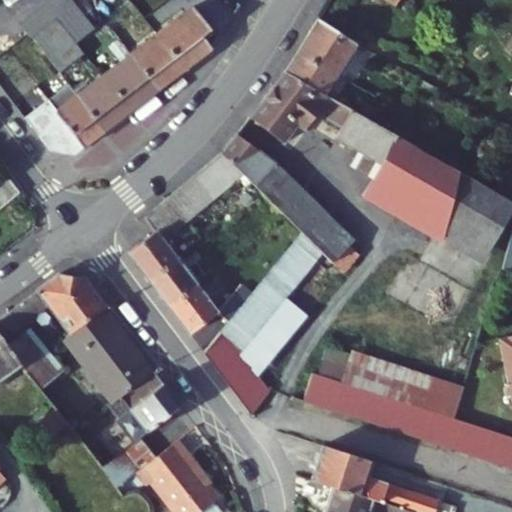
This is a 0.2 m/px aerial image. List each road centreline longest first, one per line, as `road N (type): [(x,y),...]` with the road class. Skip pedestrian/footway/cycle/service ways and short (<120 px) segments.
road 1 (residential): [(81,234),(243,445),(270,511)]
road 2 (tertiary): [(290,0),(216,107),(81,234)]
road 3 (residential): [(0,129),(81,234)]
